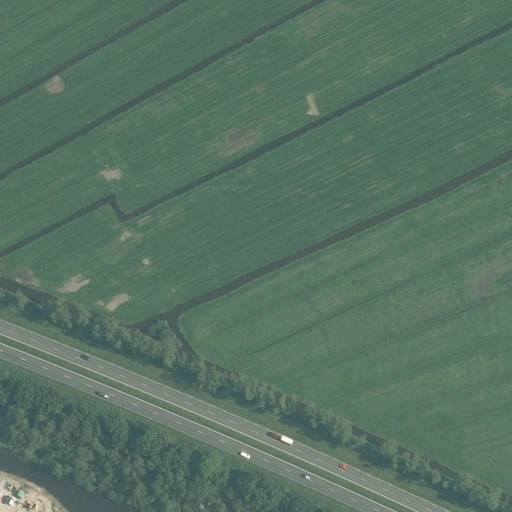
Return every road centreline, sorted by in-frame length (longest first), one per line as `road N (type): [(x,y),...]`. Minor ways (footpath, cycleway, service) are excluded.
road 1 (primary): [(436,511),(0,326)]
road 2 (primary): [(0,349),(382,511)]
